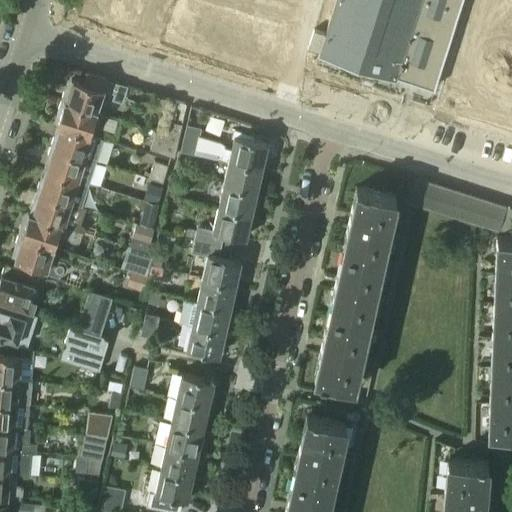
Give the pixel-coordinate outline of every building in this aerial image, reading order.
[(109,0),(85,0),(81,14),(95,19),(94,22),(110,27),(111,24),(119,27),(126,5),(109,0)] [(335,0),(325,32),(319,50),(319,51),(434,88),(461,0),(335,0)] [(491,0),(488,8),(500,12),(502,4),(491,0)] [(179,2),(166,40),(181,45),(194,7),(179,2)] [(511,7),(502,4),(500,12),(511,15),(511,12),(511,7)] [(164,7),(160,18),(168,20),(172,9),(164,7)] [(194,7),(181,45),(195,50),(208,12),(194,7)] [(208,12),(195,50),(209,54),(221,16),(208,12)] [(221,16),(209,54),(222,59),(235,21),(221,16)] [(160,18),(157,29),(164,32),(168,20),(160,18)] [(235,21),(222,59),(236,63),(249,25),(235,21)] [(249,25),(236,63),(250,68),(262,30),(249,25)] [(262,30),(250,68),(263,72),(276,34),(262,30)] [(276,34),(263,72),(278,77),(290,39),(276,34)] [(458,62),(446,100),(468,106),(480,69),(458,62)] [(480,69),(468,106),(489,113),(501,75),(480,69)] [(64,91),(61,99),(97,111),(104,88),(107,79),(86,72),(83,81),(73,78),(69,88),(64,91)] [(511,78),(501,75),(489,113),(509,119),(511,110),(511,78)] [(125,95),(128,86),(107,79),(104,88),(125,95)] [(61,124),(92,134),(90,133),(97,111),(61,99),(59,107),(60,115),(58,123),(61,124)] [(156,130),(150,148),(174,156),(178,137),(182,123),(170,120),(167,134),(156,130)] [(201,127),(187,123),(181,149),(195,152),(199,136),(201,127)] [(85,157),(92,134),(61,124),(57,135),(53,137),(51,146),(85,157)] [(262,166),(265,156),(267,156),(270,144),(268,143),(268,142),(252,138),(253,133),(236,129),(232,147),(221,145),(222,141),(199,136),(195,152),(229,159),(262,166)] [(96,160),(85,157),(51,146),(48,154),(50,158),(47,169),(89,182),(96,160)] [(154,159),(149,177),(163,181),(168,164),(154,159)] [(257,189),(262,166),(229,159),(224,181),(257,189)] [(93,179),(103,181),(107,165),(97,163),(93,179)] [(47,169),(43,180),(39,182),(37,190),(39,191),(82,205),(89,182),(47,169)] [(417,204),(424,180),(413,176),(405,200),(410,202),(417,204)] [(436,183),(424,180),(417,204),(429,208),(436,183)] [(252,212),(257,189),(224,181),(219,205),(252,212)] [(149,182),(144,199),(158,203),(163,186),(149,182)] [(440,211),(447,187),(436,183),(429,208),(440,211)] [(108,188),(99,185),(97,192),(106,195),(108,188)] [(342,250),(382,259),(396,196),(356,187),(342,250)] [(459,191),(447,187),(440,211),(452,215),(459,191)] [(34,199),(35,203),(32,213),(76,227),(84,230),(85,227),(83,223),(80,222),(85,206),(82,205),(39,191),(37,190),(34,199)] [(463,219),(470,194),(459,191),(452,215),(463,219)] [(482,198),(470,194),(463,219),(475,222),(482,198)] [(486,226),(493,202),(482,198),(475,222),(475,223),(486,226)] [(139,222),(152,226),(159,204),(157,204),(146,200),(139,222)] [(505,205),(493,202),(486,226),(497,229),(505,205)] [(194,237),(232,246),(235,234),(246,237),(252,212),(219,205),(214,228),(197,224),(194,237)] [(73,239),(76,227),(32,213),(29,212),(26,223),(21,225),(19,234),(53,245),(57,234),(73,239)] [(137,223),(132,238),(149,244),(154,228),(137,223)] [(194,236),(195,228),(187,226),(185,234),(194,236)] [(53,245),(19,234),(16,242),(18,248),(15,258),(46,268),(45,270),(58,274),(59,270),(65,268),(68,260),(64,255),(51,251),(53,245)] [(494,301),(511,301),(511,236),(497,235),(494,301)] [(241,259),(230,256),(232,246),(194,237),(191,250),(208,254),(203,276),(236,283),(241,259)] [(342,250),(328,313),(367,322),(382,259),(342,250)] [(161,265),(164,253),(154,251),(151,263),(161,265)] [(121,266),(147,275),(151,260),(145,258),(126,252),(121,266)] [(5,263),(1,274),(0,274),(0,298),(32,309),(43,274),(5,263)] [(148,276),(161,278),(163,267),(151,264),(148,276)] [(131,270),(127,283),(143,289),(147,276),(131,270)] [(230,306),(236,283),(203,276),(198,299),(230,306)] [(159,303),(161,291),(151,288),(148,301),(159,303)] [(89,289),(85,300),(109,308),(113,297),(89,289)] [(192,322),(225,330),(230,306),(198,299),(184,296),(179,319),(192,322)] [(106,320),(109,308),(85,300),(81,312),(106,320)] [(511,301),(494,301),(492,366),(511,366),(511,301)] [(0,333),(28,343),(37,315),(26,311),(25,315),(0,306),(0,333)] [(71,325),(70,326),(109,339),(110,338),(101,335),(106,320),(81,312),(76,327),(71,325)] [(160,315),(145,312),(141,334),(155,337),(160,315)] [(367,322),(328,313),(314,377),(353,386),(367,322)] [(220,353),(225,330),(192,322),(187,346),(220,353)] [(70,326),(68,333),(107,346),(109,339),(70,326)] [(103,358),(107,346),(68,333),(64,345),(103,358)] [(0,376),(20,379),(22,355),(32,357),(33,348),(0,337),(0,376)] [(100,369),(103,358),(64,345),(61,357),(100,369)] [(147,366),(135,363),(130,385),(142,388),(147,366)] [(511,431),(511,366),(492,366),(489,431),(511,431)] [(183,371),(177,396),(209,403),(214,378),(183,371)] [(33,380),(20,379),(0,376),(0,400),(17,402),(30,403),(33,380)] [(112,391),(120,393),(123,383),(110,380),(108,390),(112,391)] [(109,405),(119,407),(122,393),(120,393),(112,391),(109,405)] [(204,427),(209,403),(177,396),(172,419),(204,427)] [(28,427),(30,403),(17,402),(0,400),(0,423),(14,425),(28,427)] [(96,423),(110,425),(111,411),(98,410),(96,423)] [(293,477),(332,485),(347,422),(308,413),(293,477)] [(198,451),(204,427),(172,419),(166,443),(198,451)] [(14,425),(0,423),(0,447),(12,448),(32,451),(34,451),(35,443),(29,442),(30,427),(28,427),(14,425)] [(92,433),(87,456),(102,457),(107,436),(92,433)] [(121,456),(123,446),(113,443),(110,454),(121,456)] [(193,474),(198,451),(166,443),(161,467),(193,474)] [(32,451),(12,448),(0,447),(0,470),(17,472),(30,473),(32,451)] [(87,456),(86,471),(99,472),(102,457),(87,456)] [(443,511),(483,511),(488,461),(448,457),(443,511)] [(179,511),(182,497),(187,498),(193,474),(161,467),(155,491),(150,490),(147,503),(179,511)] [(17,472),(0,470),(0,494),(21,497),(22,487),(15,486),(17,472)] [(293,477),(285,511),(326,511),(332,485),(293,477)] [(98,480),(87,479),(85,503),(93,504),(98,480)] [(121,511),(126,489),(103,484),(97,508),(121,511)] [(31,511),(32,503),(9,500),(8,500),(0,499),(0,511),(7,511),(8,511),(19,511),(31,511)]
